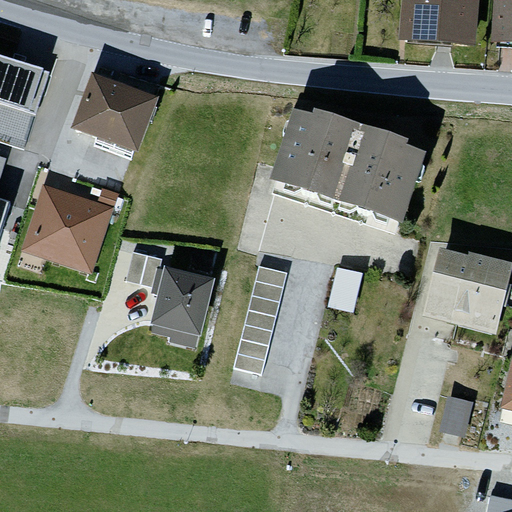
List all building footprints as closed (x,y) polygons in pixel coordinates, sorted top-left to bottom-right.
[(481,0),(406,0),(403,35),(477,43),(481,0)] [(511,0),(498,0),(496,40),(511,40),(511,0)] [(51,63),(0,46),(0,95),(37,107),(40,95),(51,63)] [(162,99),(100,74),(79,127),(141,152),(162,99)] [(371,128),(304,107),(281,178),(414,221),(435,148),(371,128)] [(0,190),(10,160),(0,156),(0,248),(14,205),(0,200),(0,190)] [(114,208),(44,183),(21,248),(91,273),(114,208)] [(511,286),(511,263),(447,247),(429,314),(500,332),(511,286)] [(161,264),(130,255),(123,279),(155,288),(161,264)] [(287,272),(257,265),(231,365),(262,373),(287,272)] [(221,278),(169,266),(154,329),(206,341),(221,278)] [(331,307),(358,310),(363,270),(336,266),(331,307)] [(473,401),(447,396),(441,427),(466,433),(473,401)] [(231,511),(237,478),(115,459),(106,511),(231,511)] [(511,511),(511,507),(486,502),(484,511),(511,511)]
